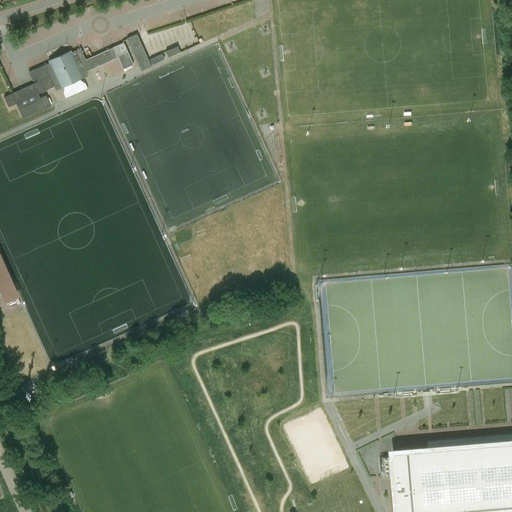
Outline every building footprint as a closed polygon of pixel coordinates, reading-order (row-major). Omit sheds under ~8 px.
[(126,39),(141,71),(151,67),(136,34),(126,39)] [(123,43),(113,48),(123,70),(133,65),(123,43)] [(166,52),(170,58),(182,51),(178,45),(166,52)] [(111,61),(106,51),(85,60),(80,49),(71,53),(70,51),(48,61),(49,63),(28,72),(32,82),(36,80),(37,82),(3,97),(8,107),(54,87),(55,89),(60,86),(61,88),(81,79),(80,77),(83,76),(82,74),(111,61)] [(0,255),(0,293),(3,300),(17,294),(0,255)] [(392,511),(511,511),(511,448),(441,453),(442,462),(389,465),(390,470),(377,471),(378,495),(391,495),(392,511)]
